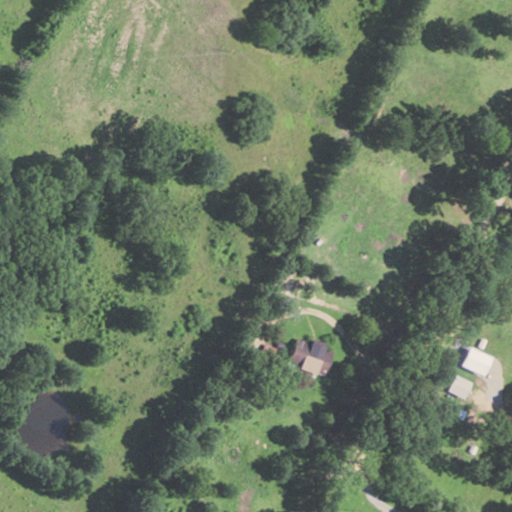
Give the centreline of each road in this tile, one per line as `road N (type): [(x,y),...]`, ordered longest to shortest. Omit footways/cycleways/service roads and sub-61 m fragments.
road 1 (residential): [(420,0),(251,348)]
road 2 (residential): [(511,179),(320,511)]
